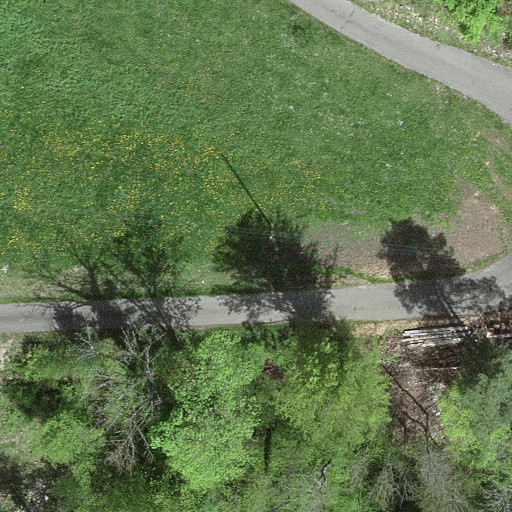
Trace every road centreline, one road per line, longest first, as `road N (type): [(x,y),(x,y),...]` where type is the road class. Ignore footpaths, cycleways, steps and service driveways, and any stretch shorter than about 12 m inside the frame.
road 1 (unclassified): [(0,322),(294,313),(511,284)]
road 2 (unclassified): [(511,99),(300,0)]
